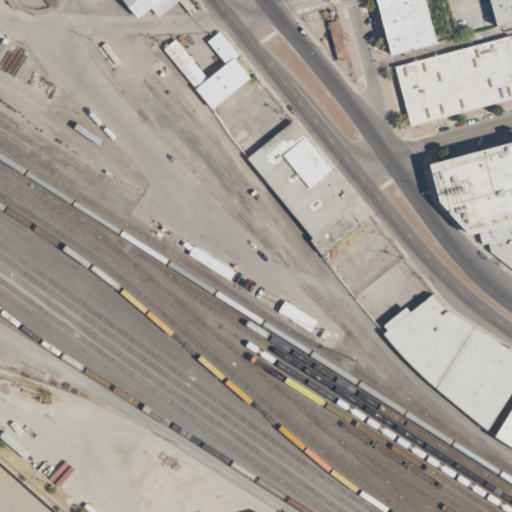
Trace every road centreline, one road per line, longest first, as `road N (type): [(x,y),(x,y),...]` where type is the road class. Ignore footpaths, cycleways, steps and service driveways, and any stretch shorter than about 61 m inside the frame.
road 1 (primary): [(230,19),(428,259),(511,330)]
road 2 (primary): [(511,306),(455,255),(267,8)]
road 3 (residential): [(356,171),(511,121)]
road 4 (tertiary): [(383,157),(352,0)]
